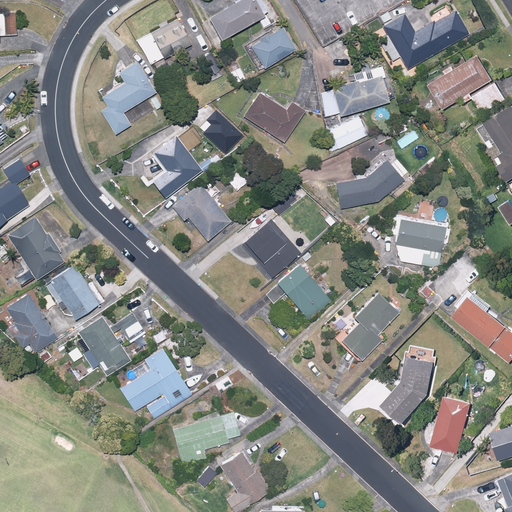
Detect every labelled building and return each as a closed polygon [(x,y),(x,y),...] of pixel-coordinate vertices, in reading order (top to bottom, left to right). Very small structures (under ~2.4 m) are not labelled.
[(236,0),(238,2),(213,15),(226,38),(259,20),(264,30),(274,24),(268,15),(270,14),(262,0),(236,0)] [(416,30),(406,12),(384,26),(410,69),(469,33),(456,10),(436,22),(434,19),(416,30)] [(19,34),(18,12),(0,12),(0,41),(2,42),(2,34),(19,34)] [(182,17),(153,34),(167,56),(196,39),(182,17)] [(268,66),(298,46),(283,24),(254,45),(268,66)] [(478,53),(429,83),(444,108),(462,97),(466,102),(473,98),(482,113),(508,97),(498,81),(475,95),(472,91),(494,78),(478,53)] [(159,91),(140,60),(121,71),(127,80),(103,95),(111,106),(104,110),(118,133),(133,124),(125,111),(159,91)] [(384,75),(386,74),(383,64),(355,72),(358,82),(337,89),(343,114),(392,102),(384,75)] [(262,90),(247,114),(288,140),(307,110),(290,99),(286,105),(262,90)] [(511,105),(484,121),(504,151),(500,153),(505,161),(500,164),(505,174),(511,170),(511,105)] [(362,114),(330,128),(332,151),(371,134),(362,114)] [(195,122),(180,134),(137,167),(143,176),(140,178),(147,188),(155,182),(167,197),(207,167),(192,148),(204,140),(196,130),(199,128),(195,122)] [(389,155),(369,174),(338,179),(342,206),(379,200),(407,175),(389,155)] [(19,183),(32,174),(22,158),(5,169),(13,181),(16,179),(19,183)] [(239,190),(250,179),(237,166),(227,177),(239,190)] [(19,183),(16,179),(13,181),(0,189),(0,223),(32,203),(19,183)] [(203,181),(174,204),(188,219),(192,216),(209,238),(233,220),(203,181)] [(511,200),(510,197),(500,205),(511,220),(511,200)] [(451,222),(397,212),(395,212),(391,235),(397,237),(396,244),(399,245),(401,259),(441,266),(445,246),(447,246),(451,222)] [(22,284),(36,275),(37,278),(66,260),(61,253),(63,251),(51,232),(49,233),(37,215),(9,232),(31,267),(17,276),(22,284)] [(269,217),(243,243),(275,276),(301,250),(269,217)] [(470,253),(456,263),(466,277),(480,267),(470,253)] [(302,260),(280,279),(310,315),(332,297),(302,260)] [(78,262),(53,278),(77,317),(102,301),(78,262)] [(403,309),(381,287),(356,312),(361,317),(343,336),(364,357),(385,337),(380,332),(403,309)] [(9,306),(18,320),(8,327),(21,347),(31,341),(37,351),(60,336),(32,291),(9,306)] [(511,324),(473,291),(454,314),(511,362),(511,361),(511,324)] [(85,352),(90,348),(109,375),(133,359),(114,332),(122,326),(133,342),(147,332),(133,311),(110,326),(102,314),(78,331),(83,337),(77,341),(85,352)] [(78,345),(69,352),(75,360),(84,354),(78,345)] [(151,366),(121,385),(137,409),(145,403),(155,417),(195,391),(165,345),(146,358),(151,366)] [(435,359),(408,355),(404,379),(384,402),(408,421),(430,394),(435,359)] [(461,449),(473,400),(446,394),(434,443),(461,449)] [(173,423),(174,427),(183,466),(208,460),(205,447),(230,441),(229,436),(242,432),(236,408),(173,423)] [(502,458),(511,454),(511,424),(493,430),(502,458)] [(243,448),(221,462),(239,488),(226,497),(236,511),(239,511),(272,489),(243,448)] [(205,485),(218,470),(208,462),(196,477),(205,485)]
